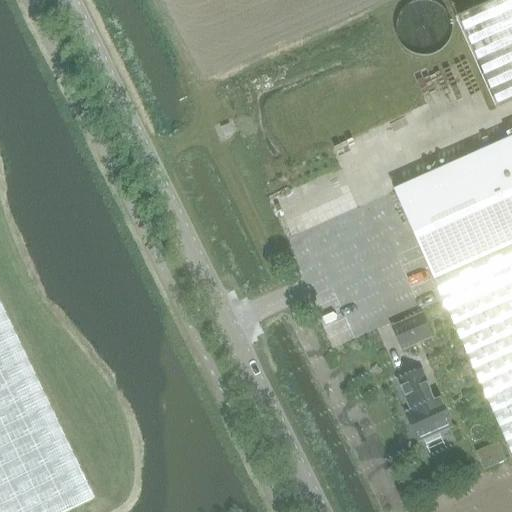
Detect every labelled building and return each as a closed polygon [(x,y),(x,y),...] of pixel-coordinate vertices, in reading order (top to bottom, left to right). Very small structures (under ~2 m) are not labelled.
[(511,99),(511,0),(498,0),(458,17),(496,106),(511,99)] [(425,109),(465,106),(464,86),(423,89),(425,109)] [(511,138),(395,190),(434,280),(511,246),(511,138)] [(316,159),(292,170),(295,179),(320,168),(316,159)] [(294,178),(298,193),(326,186),(322,172),(294,178)] [(334,248),(357,240),(353,228),(340,233),(336,220),(325,224),(334,248)] [(511,246),(434,280),(487,401),(511,454),(511,246)] [(383,320),(391,317),(384,298),(375,302),(383,320)] [(0,511),(49,511),(90,493),(0,307),(0,511)] [(395,329),(404,351),(433,338),(424,316),(395,329)] [(419,442),(451,427),(440,400),(435,402),(421,372),(399,382),(413,413),(407,415),(419,442)]
